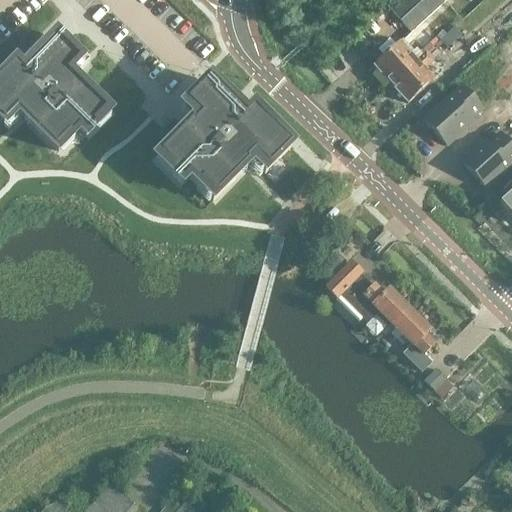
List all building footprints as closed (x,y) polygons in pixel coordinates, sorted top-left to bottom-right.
[(406,32),(441,2),(439,0),(391,0),(383,7),(406,32)] [(68,140),(91,117),(52,80),(65,67),(40,42),(7,76),(0,69),(0,116),(40,155),(61,134),(68,140)] [(415,63),(398,46),(373,68),(390,86),(415,63)] [(415,63),(390,86),(406,104),(433,82),(415,63)] [(136,160),(160,184),(167,176),(191,200),(225,164),(238,176),(267,146),(231,111),(224,118),(187,82),(158,113),(170,125),(136,160)] [(471,119),(482,109),(461,87),(423,122),(446,147),(473,122),(471,119)] [(484,189),(511,164),(511,148),(500,135),(489,144),(487,142),(462,164),(484,189)] [(511,192),(499,205),(511,219),(511,192)] [(322,229),(312,240),(323,251),(333,241),(322,229)] [(363,275),(350,262),(323,288),(336,301),(341,297),(361,277),(363,275)] [(392,327),(408,311),(389,292),(383,297),(373,286),(372,287),(361,277),(341,297),(362,318),(373,307),(392,327)] [(408,311),(392,327),(412,347),(405,353),(415,363),(422,356),(423,357),(433,346),(424,337),(429,332),(408,311)] [(436,368),(425,381),(446,399),(457,386),(436,368)] [(84,511),(134,511),(139,507),(112,483),(84,511)] [(70,511),(59,501),(43,511),(41,511),(70,511)] [(192,511),(183,504),(177,511),(168,503),(160,511),(192,511)]
